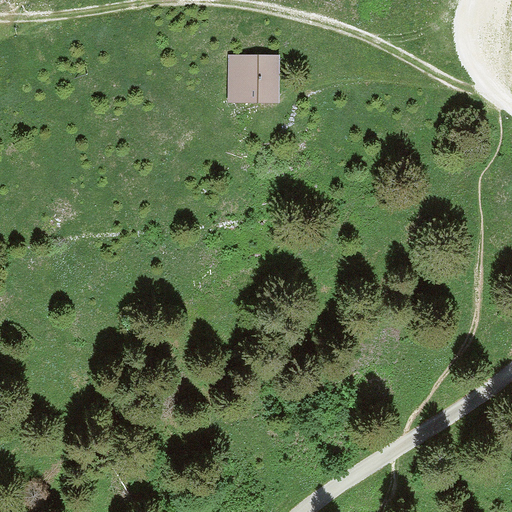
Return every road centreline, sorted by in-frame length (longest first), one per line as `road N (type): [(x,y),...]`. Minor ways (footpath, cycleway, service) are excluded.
road 1 (track): [(493,91),(441,77),(356,33),(252,5),(189,0)]
road 2 (unclassified): [(311,511),(511,368)]
road 3 (track): [(182,0),(0,19)]
